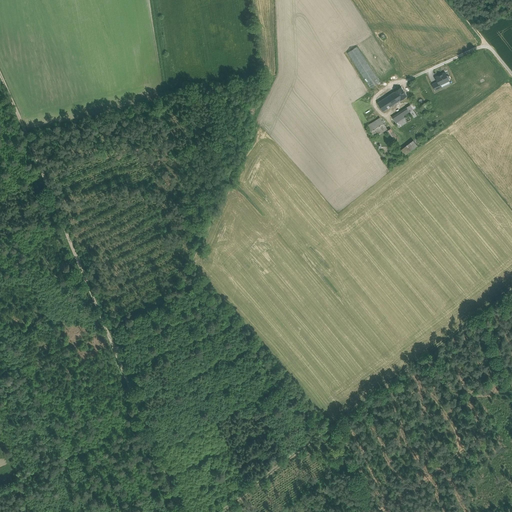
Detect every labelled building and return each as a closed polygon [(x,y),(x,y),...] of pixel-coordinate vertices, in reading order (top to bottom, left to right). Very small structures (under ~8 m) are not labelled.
[(380,82),(357,46),(347,53),(370,88),(380,82)] [(445,72),(436,77),(438,82),(440,85),(449,80),(450,79),(449,76),(447,76),(445,72)] [(438,82),(432,84),(435,90),(442,87),(440,85),(438,82)] [(401,87),(394,92),(391,93),(397,102),(400,100),(407,96),(401,87)] [(391,93),(378,103),(383,111),(397,102),(391,93)] [(407,107),(401,111),(403,116),(403,115),(407,113),(409,112),(407,107)] [(401,111),(392,117),(396,123),(404,117),(403,115),(403,116),(401,111)] [(404,117),(396,123),(399,127),(407,122),(404,117)] [(380,118),(368,126),(375,137),(387,129),(380,118)] [(413,140),(399,151),(403,156),(417,146),(413,140)]
